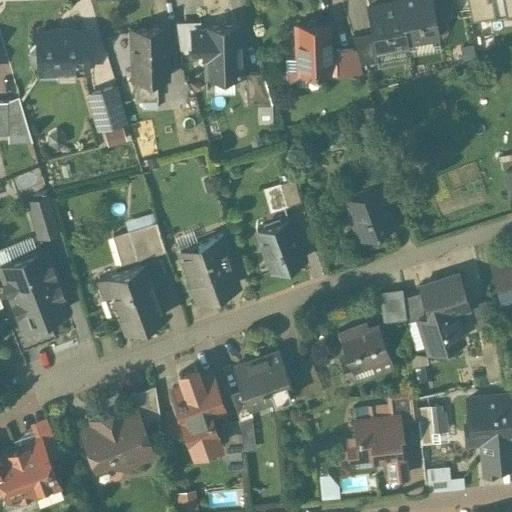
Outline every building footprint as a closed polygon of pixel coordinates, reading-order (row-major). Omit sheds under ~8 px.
[(398,0),(391,0),(367,4),(372,30),(375,49),(376,49),(406,43),(406,39),(398,0)] [(430,0),(398,0),(406,39),(437,34),(431,5),(430,0)] [(493,12),(491,0),(467,0),(471,19),(495,15),(494,12),(493,12)] [(511,0),(491,0),(493,12),(494,12),(511,9),(511,0)] [(355,47),(329,48),(328,21),(318,21),(315,18),(308,18),(306,21),(306,22),(295,22),(296,56),(297,56),(297,71),(305,70),(341,69),(341,71),(362,71),(360,62),(355,47)] [(239,23),(204,24),(204,26),(191,26),(191,46),(204,46),(205,74),(240,73),(239,23)] [(165,26),(131,27),(133,75),(151,75),(166,74),(165,26)] [(85,29),(37,30),(38,68),(86,66),(85,29)] [(372,30),(351,34),(355,47),(360,62),(378,59),(376,49),(375,49),(372,30)] [(297,71),(297,56),(296,56),(285,56),(286,83),(305,83),(305,70),(297,71)] [(262,70),(246,70),(247,103),(271,102),(262,70)] [(151,75),(134,75),(135,98),(151,97),(151,75)] [(114,83),(87,91),(98,126),(125,118),(114,83)] [(25,119),(7,120),(7,130),(28,129),(25,119)] [(511,167),(503,169),(509,195),(511,194),(511,167)] [(293,176),(279,181),(285,204),(300,199),(293,176)] [(378,184),(345,196),(359,236),(393,223),(393,222),(391,223),(384,203),(385,203),(378,184)] [(48,192),(28,198),(38,233),(58,227),(48,192)] [(288,216),(256,228),(272,269),(304,257),(288,216)] [(156,219),(127,227),(135,257),(164,248),(156,219)] [(222,231),(197,241),(199,247),(182,253),(190,277),(196,297),(237,282),(225,250),(228,249),(222,231)] [(44,246),(0,262),(0,265),(11,293),(55,275),(44,246)] [(511,256),(491,263),(503,301),(511,298),(511,256)] [(143,260),(105,274),(126,328),(163,314),(143,260)] [(458,272),(418,284),(421,292),(427,314),(418,317),(418,318),(428,349),(462,338),(453,310),(469,305),(458,272)] [(55,275),(11,293),(22,322),(22,323),(46,313),(67,305),(55,275)] [(421,292),(403,298),(406,322),(418,318),(418,317),(427,314),(421,292)] [(485,299),(472,303),(477,328),(490,326),(485,299)] [(46,313),(22,323),(22,322),(10,326),(19,349),(55,336),(46,313)] [(378,323),(357,331),(355,325),(337,331),(343,348),(350,367),(388,353),(378,323)] [(490,326),(477,328),(489,380),(501,377),(490,326)] [(343,348),(336,350),(343,369),(350,367),(343,348)] [(278,349),(255,357),(270,399),(292,391),(293,391),(286,372),(278,349)] [(324,352),(300,361),(301,367),(302,367),(305,396),(336,385),(324,352)] [(255,357),(233,365),(241,388),(248,407),(249,407),(270,399),(255,357)] [(187,368),(180,370),(180,371),(179,371),(183,382),(171,386),(193,449),(218,440),(209,414),(224,409),(211,372),(199,376),(195,365),(187,368)] [(301,367),(286,372),(293,391),(292,391),(295,400),(305,396),(302,367),(301,367)] [(154,384),(129,394),(134,410),(136,409),(143,425),(160,418),(154,384)] [(241,388),(230,392),(239,418),(239,419),(252,415),(249,407),(248,407),(241,388)] [(413,388),(386,392),(387,401),(389,413),(398,412),(399,420),(417,418),(413,388)] [(511,395),(466,399),(469,440),(489,439),(491,467),(511,465),(511,395)] [(387,401),(366,403),(368,416),(389,413),(387,401)] [(440,404),(428,406),(428,412),(430,427),(445,425),(443,410),(440,411),(440,404)] [(134,410),(81,430),(88,446),(91,445),(98,462),(112,456),(112,457),(118,463),(125,466),(133,463),(136,457),(153,450),(143,425),(136,409),(134,410)] [(372,454),(374,454),(385,452),(403,450),(402,448),(399,420),(398,412),(389,413),(368,416),(354,417),(356,435),(358,451),(372,450),(372,454)] [(239,418),(221,420),(225,452),(242,450),(239,419),(239,418)] [(358,451),(356,435),(347,436),(348,444),(340,448),(341,458),(349,459),(350,464),(375,461),(374,454),(372,454),(372,450),(358,451)] [(58,482),(40,437),(16,447),(33,491),(58,482)] [(16,447),(0,452),(0,475),(2,482),(3,483),(6,493),(17,498),(33,491),(16,447)] [(403,450),(385,452),(388,475),(406,473),(403,448),(402,448),(403,450)] [(430,488),(466,486),(466,475),(451,475),(451,464),(429,465),(430,488)] [(181,489),(182,509),(200,508),(198,488),(181,489)]
